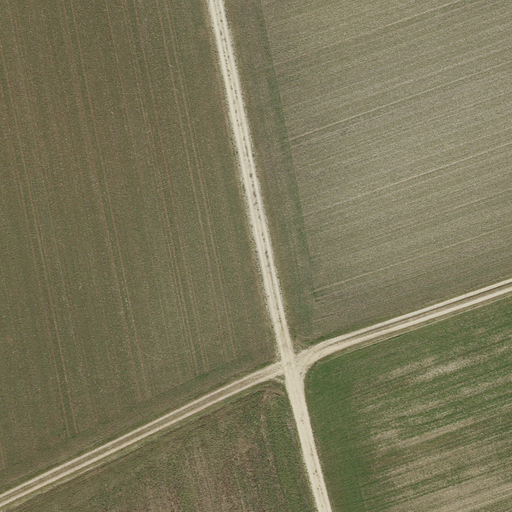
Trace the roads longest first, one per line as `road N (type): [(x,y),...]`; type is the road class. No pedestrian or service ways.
road 1 (track): [(217,0),(289,364),(0,503)]
road 2 (track): [(328,511),(289,364),(511,284)]
